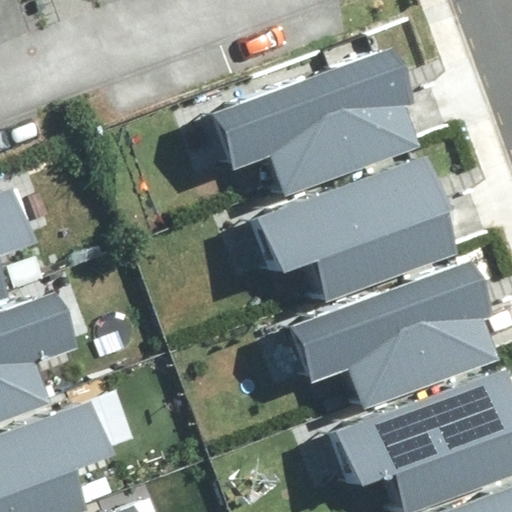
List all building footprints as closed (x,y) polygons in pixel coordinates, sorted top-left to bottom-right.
[(198,104),(218,161),(255,148),(267,183),(399,138),(386,102),(398,98),(379,43),(198,104)] [(238,211),(258,267),(295,255),(307,290),(439,245),(426,209),(438,205),(419,149),(238,211)] [(0,243),(22,236),(2,179),(0,179),(0,243)] [(273,314),(293,370),(330,357),(342,393),(474,348),(462,312),(473,308),(454,252),(273,314)] [(25,353),(63,340),(43,284),(0,298),(0,400),(38,388),(25,353)] [(312,425),(332,481),(369,469),(381,504),(511,459),(511,455),(501,423),(511,419),(511,417),(493,363),(312,425)] [(62,462),(100,449),(80,393),(0,420),(0,511),(30,511),(75,497),(62,462)] [(511,511),(511,470),(390,511),(511,511)] [(120,511),(116,497),(71,511),(120,511)]
